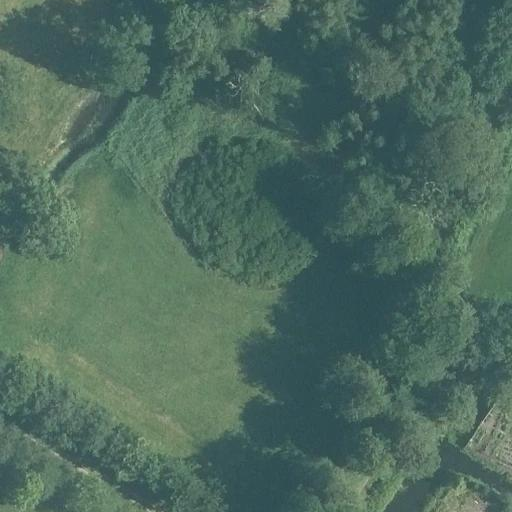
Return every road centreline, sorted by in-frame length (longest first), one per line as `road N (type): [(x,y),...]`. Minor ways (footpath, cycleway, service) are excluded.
road 1 (unclassified): [(511,329),(422,295),(511,85)]
road 2 (track): [(354,511),(389,447),(472,360),(511,346)]
road 3 (track): [(99,0),(63,80),(0,139)]
